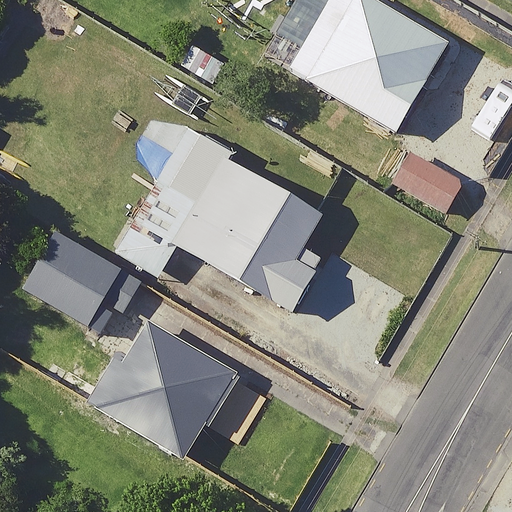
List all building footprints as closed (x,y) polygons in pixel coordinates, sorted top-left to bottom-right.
[(443,37),(380,0),(319,0),(280,66),(389,130),(443,37)] [(236,158),(183,126),(109,250),(152,276),(173,242),(285,309),(315,259),(294,247),(312,217),(230,168),(236,158)] [(466,165),(426,142),(416,160),(401,152),(385,179),(440,210),(466,165)] [(142,278),(53,227),(19,288),(107,338),(142,278)] [(177,456),(198,421),(213,429),(225,407),(211,399),(226,374),(141,323),(93,405),(177,456)]
